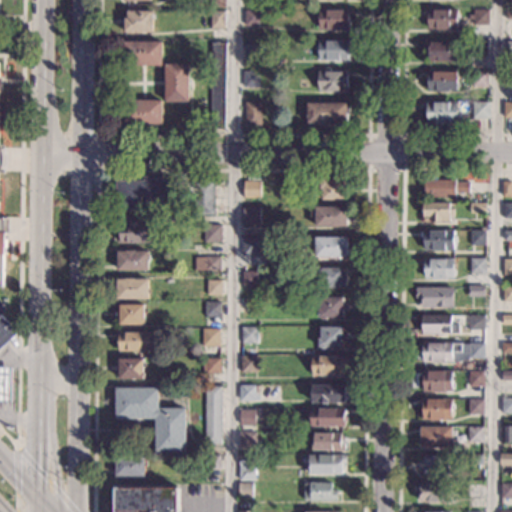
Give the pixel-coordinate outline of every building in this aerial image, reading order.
[(456,13),(458,13),(458,17),(456,17),(456,20),(458,20),(457,26),(456,26),(456,29),(426,28),(426,8),(456,9),(456,13)] [(347,10),(348,10),(348,15),(346,15),(346,18),(347,18),(347,28),(317,28),(317,9),(347,9),(347,10)] [(150,15),(154,15),(154,19),(150,19),(150,31),(123,30),(123,16),(126,16),(126,10),(150,11),(150,15)] [(223,27),(209,27),(209,10),(223,10),(223,27)] [(259,25),(243,24),(243,10),(259,10),(259,25)] [(488,25),(472,25),(473,10),(488,10),(488,25)] [(457,48),(462,48),(461,56),(457,56),(457,60),(425,60),(425,49),(421,49),(421,39),(457,39),(457,48)] [(486,54),(470,54),(470,39),(487,40),(486,54)] [(346,59),(339,59),(339,61),(323,61),(323,59),(317,59),(317,40),(347,40),(346,59)] [(160,65),(123,64),(123,42),(161,43),(160,65)] [(222,128),(209,128),(211,43),(224,43),(222,128)] [(257,58),(243,58),(243,43),(258,43),(257,58)] [(186,101),(164,100),(165,64),(187,65),(186,101)] [(456,75),(458,75),(458,80),(455,80),(455,83),(457,83),(457,87),(455,87),(455,90),(426,90),(426,69),(456,70),(456,75)] [(257,87),(243,86),(243,71),(257,71),(257,87)] [(346,76),(346,80),(347,80),(347,84),(345,84),(345,90),(339,90),(339,91),(322,91),(322,89),(316,89),(316,71),(346,71),(346,76)] [(485,86),(471,86),(471,71),(485,71),(485,86)] [(160,124),(123,123),(123,100),(161,101),(160,124)] [(455,105),(458,105),(458,114),(460,114),(460,120),(458,120),(458,122),(448,122),(448,123),(425,123),(425,100),(455,100),(455,105)] [(486,118),(471,117),(472,101),(487,101),(486,118)] [(259,125),(243,124),(243,102),(259,102),(259,125)] [(347,124),(330,124),(330,126),(317,126),(317,122),(306,122),(306,103),(347,103),(347,124)] [(511,117),(503,117),(503,103),(504,103),(511,103),(511,117)] [(0,149),(1,151),(3,159),(2,164),(0,167),(0,218),(6,218),(6,232),(9,232),(8,255),(5,254),(5,286),(0,286),(0,149)] [(170,207),(168,207),(168,210),(144,210),(144,197),(139,197),(139,209),(117,209),(117,203),(115,203),(115,180),(142,180),(142,175),(170,175),(170,207)] [(435,179),(450,179),(450,177),(455,177),(455,181),(468,181),(468,191),(453,191),(453,197),(422,197),(422,178),(431,178),(431,175),(435,175),(435,179)] [(326,179),(342,179),(342,185),(345,185),(345,193),(342,193),(342,199),(320,198),(321,188),(317,188),(317,179),(319,180),(321,177),(326,177),(326,179)] [(258,197),(241,196),(242,179),(258,180),(258,197)] [(212,214),(192,214),(193,181),(213,181),(212,214)] [(510,196),(501,196),(501,181),(510,181),(510,196)] [(511,218),(501,218),(501,202),(511,202),(511,218)] [(448,209),(452,209),(452,215),(447,215),(447,221),(420,220),(420,203),(448,204),(448,209)] [(484,204),(484,213),(468,213),(468,203),(484,204)] [(344,225),(337,225),(337,227),(327,227),(327,225),(314,225),(314,207),(344,207),(344,225)] [(257,224),(241,224),(242,208),(258,208),(257,224)] [(155,231),(151,231),(151,243),(116,242),(117,222),(155,223),(155,231)] [(219,241),(203,241),(203,225),(219,225),(219,241)] [(451,234),(456,234),(456,240),(452,240),(452,249),(422,248),(422,237),(418,237),(418,232),(422,232),(422,229),(451,230),(451,234)] [(484,231),(484,245),(470,245),(470,230),(484,231)] [(511,240),(501,240),(502,231),(504,231),(511,231),(511,240)] [(258,255),(240,255),(240,237),(258,238),(258,255)] [(344,249),(346,249),(346,253),(343,253),(343,256),(314,256),(314,237),(344,238),(344,249)] [(134,251),(146,251),(146,254),(148,255),(148,259),(146,261),(146,270),(116,270),(116,251),(123,251),(123,249),(134,249),(134,251)] [(219,271),(194,272),(194,257),(219,257),(219,271)] [(451,268),(453,268),(453,278),(445,278),(445,280),(430,279),(430,277),(422,277),(422,258),(451,258),(451,268)] [(483,273),(469,273),(469,258),(484,258),(483,273)] [(511,273),(502,273),(502,259),(511,259),(511,273)] [(341,272),(344,272),(344,284),(335,284),(335,287),(313,286),(314,267),(341,268),(341,272)] [(254,286),(240,286),(240,271),(255,272),(254,286)] [(132,280),(146,280),(145,298),(115,298),(116,279),(122,280),(122,277),(132,278),(132,280)] [(219,295),(205,294),(206,280),(220,280),(219,295)] [(483,296),(467,296),(468,285),(483,285),(483,296)] [(451,307),(418,306),(418,297),(413,297),(413,286),(452,287),(451,307)] [(511,301),(501,301),(501,287),(511,287),(511,301)] [(341,297),(340,302),(344,303),(344,310),(340,310),(340,317),(325,316),(324,319),(321,319),(319,316),(316,316),(317,308),(319,308),(319,296),(341,297)] [(218,316),(203,315),(204,302),(218,302),(218,316)] [(141,306),(141,318),(143,318),(143,321),(142,321),(141,325),(118,325),(118,316),(113,316),(113,311),(118,311),(118,306),(141,306)] [(449,324),(457,324),(457,333),(421,333),(421,313),(449,313),(449,324)] [(484,316),(483,329),(468,328),(468,315),(484,316)] [(511,324),(500,324),(500,315),(511,315),(511,324)] [(0,316),(16,333),(0,348),(0,316)] [(340,331),(343,331),(343,339),(341,339),(341,346),(325,346),(324,348),(320,348),(318,346),(316,346),(316,337),(319,337),(319,326),(340,326),(340,331)] [(254,342),(239,342),(240,327),(254,327),(254,342)] [(218,346),(201,345),(201,328),(219,329),(218,346)] [(148,342),(150,344),(150,347),(148,348),(148,351),(140,351),(140,354),(134,353),(134,351),(114,351),(115,338),(113,338),(113,334),(116,334),(116,332),(148,332),(148,342)] [(459,352),(452,352),(451,361),(444,361),(444,363),(428,363),(428,361),(420,361),(420,342),(460,343),(459,352)] [(511,352),(500,352),(501,342),(508,342),(511,342),(511,352)] [(482,358),(467,357),(467,343),(482,344),(482,358)] [(341,363),(340,363),(340,365),(341,365),(340,375),(310,374),(310,355),(342,355),(341,363)] [(255,372),(239,371),(239,356),(255,356),(255,372)] [(218,373),(202,372),(203,358),(218,358),(218,373)] [(141,370),(144,372),(144,375),(142,376),(142,379),(132,379),(132,380),(127,380),(127,378),(117,378),(117,370),(113,370),(113,366),(117,366),(117,359),(141,359),(141,370)] [(0,368),(12,368),(10,402),(0,402),(0,368)] [(482,386),(467,386),(468,370),(482,371),(482,386)] [(511,380),(501,380),(501,370),(511,370),(511,380)] [(451,381),(453,381),(453,387),(451,387),(451,391),(444,391),(444,393),(429,393),(429,391),(420,391),(420,371),(451,371),(451,381)] [(342,402),(308,401),(309,384),(343,384),(342,402)] [(256,389),(253,389),(253,400),(238,400),(239,385),(256,385),(256,389)] [(219,444),(203,444),(205,387),(221,387),(219,444)] [(156,408),(184,409),(183,451),(153,450),(154,419),(114,419),(114,388),(157,388),(156,408)] [(511,413),(501,413),(501,397),(511,397),(511,413)] [(482,399),(481,414),(466,414),(467,398),(482,399)] [(449,411),(452,411),(452,416),(450,416),(450,419),(443,418),(443,420),(427,420),(427,419),(420,419),(420,404),(418,404),(418,401),(420,401),(420,399),(450,399),(449,411)] [(344,413),(343,413),(343,415),(344,416),(344,421),(342,422),(342,425),(308,424),(308,407),(344,408),(344,413)] [(253,425),(238,425),(238,410),(253,410),(253,425)] [(449,438),(451,438),(451,443),(449,443),(449,447),(419,446),(419,426),(449,427),(449,438)] [(481,428),(481,442),(466,442),(467,427),(481,428)] [(511,427),(511,442),(499,442),(500,427),(511,427)] [(253,448),(237,447),(238,432),(246,433),(254,433),(253,448)] [(339,435),(343,435),(343,438),(345,438),(345,442),(342,442),(342,450),(310,450),(310,432),(339,432),(339,435)] [(250,465),(253,465),(253,479),(237,479),(237,454),(250,454),(250,465)] [(511,454),(511,465),(498,465),(498,454),(511,454)] [(218,456),(218,469),(204,469),(205,455),(218,456)] [(344,464),(341,464),(341,473),(306,473),(306,465),(303,465),(303,461),(306,461),(306,455),(345,455),(344,464)] [(444,476),(422,476),(422,468),(417,468),(417,461),(423,461),(423,455),(444,455),(444,476)] [(480,465),(467,465),(467,455),(480,455),(480,465)] [(142,479),(115,478),(115,456),(143,456),(142,479)] [(329,490),(336,490),(336,500),(302,499),(302,483),(307,483),(307,481),(330,482),(329,490)] [(447,503),(416,502),(416,493),(412,493),(412,482),(448,482),(447,503)] [(250,498),(236,497),(237,483),(250,483),(250,498)] [(479,498),(465,498),(466,484),(479,485),(479,498)] [(511,498),(498,498),(499,484),(511,484),(511,498)] [(176,511),(114,511),(115,487),(176,488),(176,511)]
